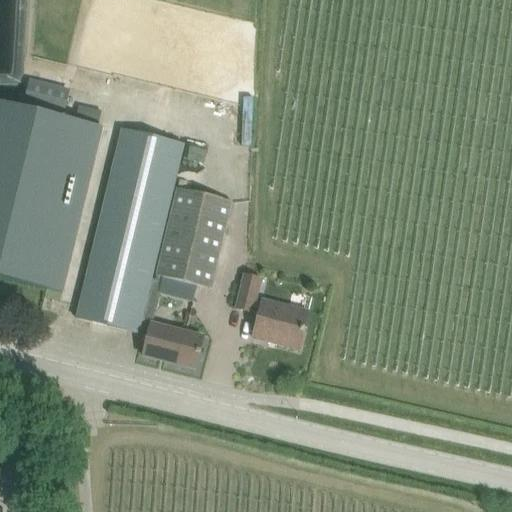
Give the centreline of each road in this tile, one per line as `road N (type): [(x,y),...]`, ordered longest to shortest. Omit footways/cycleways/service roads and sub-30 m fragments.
road 1 (tertiary): [(0,356),(511,480)]
road 2 (unknown): [(78,376),(89,511)]
